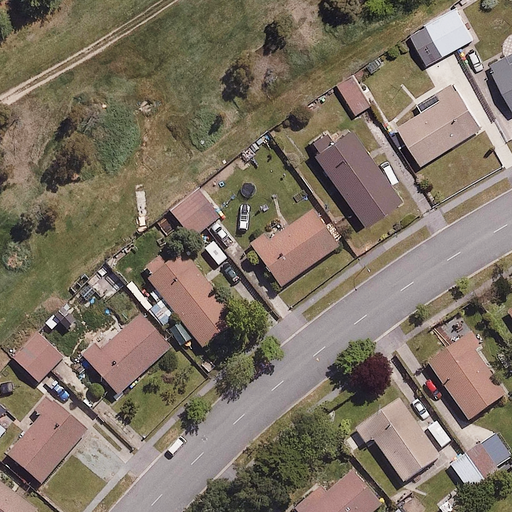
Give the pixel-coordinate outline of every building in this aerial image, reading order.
[(456,6),(412,32),(430,63),(474,37),(456,6)] [(410,48),(382,65),(390,78),(367,91),(387,123),(393,119),(398,128),(390,132),(401,150),(412,144),(423,162),(482,127),(444,65),(426,76),(410,48)] [(511,54),(492,66),(511,103),(511,54)] [(353,74),(337,85),(356,112),(372,102),(353,74)] [(352,126),(315,153),(365,224),(402,197),(352,126)] [(113,186),(96,199),(103,209),(120,196),(113,186)] [(265,229),(250,240),(283,284),(342,240),(316,205),(272,238),(265,229)] [(185,261),(180,253),(150,275),(165,295),(149,306),(162,324),(178,313),(202,345),(237,319),(191,257),(185,261)] [(169,350),(134,311),(85,355),(120,394),(169,350)] [(469,332),(429,359),(468,418),(508,392),(469,332)] [(63,357),(38,333),(16,356),(40,380),(63,357)] [(89,427),(48,392),(35,407),(40,412),(8,450),(43,480),(89,427)] [(401,395),(356,425),(366,440),(373,436),(402,479),(441,453),(401,395)] [(468,452),(485,475),(511,455),(496,433),(468,452)] [(485,475),(468,452),(452,464),(468,487),(485,475)] [(304,496),(310,503),(300,511),(369,511),(383,500),(354,466),(328,488),(322,481),(304,496)] [(33,511),(37,507),(0,479),(0,511),(33,511)]
